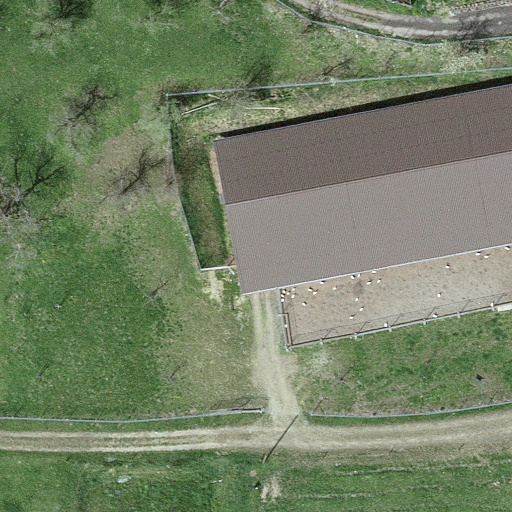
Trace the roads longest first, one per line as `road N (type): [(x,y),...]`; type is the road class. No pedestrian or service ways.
road 1 (track): [(0,436),(511,429)]
road 2 (track): [(320,0),(448,32),(511,26)]
